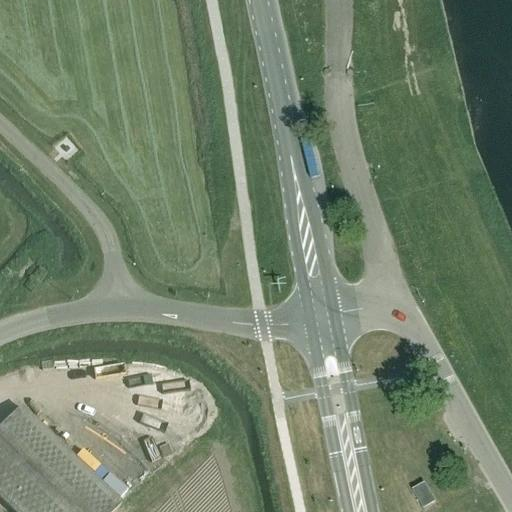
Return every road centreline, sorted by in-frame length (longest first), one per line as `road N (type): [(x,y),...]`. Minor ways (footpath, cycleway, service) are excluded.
road 1 (secondary): [(322,316),(256,0)]
road 2 (tertiary): [(511,498),(416,334),(385,305)]
road 3 (unclassified): [(119,307),(104,231),(0,123)]
road 4 (tertiary): [(322,316),(261,329),(119,307)]
road 5 (secondary): [(359,511),(322,316)]
road 6 (tertiary): [(0,334),(119,307)]
